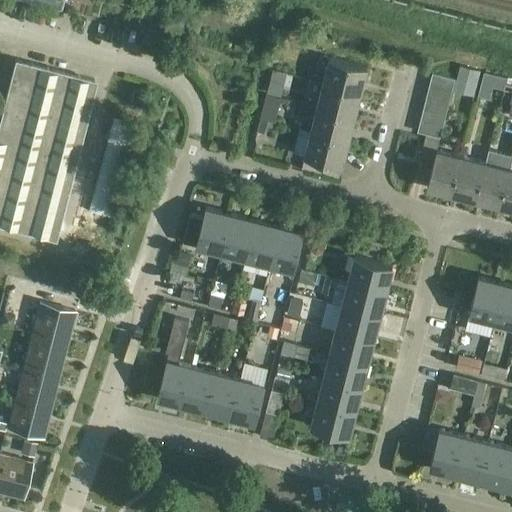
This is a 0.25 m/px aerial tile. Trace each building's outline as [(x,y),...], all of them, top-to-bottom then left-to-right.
[(328,58),(322,83),(360,92),(366,67),(328,58)] [(0,224),(53,238),(94,81),(15,61),(1,115),(0,114),(0,224)] [(272,71),(267,93),(281,96),(286,74),(272,71)] [(453,91),(473,95),(477,76),(458,72),(453,91)] [(430,73),(427,85),(450,91),(453,79),(430,73)] [(322,83),(316,107),(354,117),(360,92),(322,83)] [(427,85),(424,97),(447,103),(450,91),(427,85)] [(141,93),(133,91),(130,103),(138,105),(141,93)] [(265,94),(260,117),(275,121),(281,98),(265,94)] [(424,97),(421,109),(444,114),(447,103),(424,97)] [(509,115),(511,103),(499,100),(496,112),(509,115)] [(316,107),(310,131),(348,141),(354,117),(316,107)] [(421,109),(418,120),(441,126),(444,114),(421,109)] [(112,117),(97,173),(87,210),(108,215),(118,179),(133,123),(112,117)] [(259,119),(256,132),(264,134),(267,121),(259,119)] [(418,120),(415,132),(438,138),(441,126),(418,120)] [(342,166),(348,141),(310,131),(303,156),(342,166)] [(435,150),(425,187),(450,194),(460,157),(435,150)] [(484,163),(475,200),(499,206),(508,169),(511,156),(488,150),(484,163)] [(508,169),(499,206),(511,209),(511,155),(511,156),(508,169)] [(460,157),(450,194),(475,200),(484,163),(460,157)] [(191,215),(184,242),(212,249),(222,252),(230,214),(221,212),(206,208),(204,218),(191,215)] [(230,214),(222,252),(239,256),(246,258),(255,221),(249,219),(230,214)] [(255,221),(246,258),(266,263),(271,264),(279,227),(276,226),(255,221)] [(279,227),(271,264),(294,270),(304,233),(279,227)] [(351,271),(348,280),(385,290),(388,281),(392,265),(380,262),(358,257),(355,256),(351,271)] [(186,266),(172,262),(167,278),(182,282),(186,266)] [(468,314),(493,320),(503,283),(478,277),(468,314)] [(344,297),(342,304),(379,314),(381,306),(385,290),(348,280),(344,297)] [(493,320),(511,324),(511,285),(503,283),(493,320)] [(196,293),(182,289),(180,298),(194,301),(196,293)] [(211,293),(207,305),(219,309),(223,297),(211,293)] [(38,301),(31,332),(66,341),(74,310),(38,301)] [(337,323),(336,329),(373,339),(374,332),(379,314),(342,304),(337,323)] [(14,316),(3,313),(0,323),(0,324),(11,327),(14,316)] [(211,324),(226,328),(229,316),(214,313),(211,324)] [(283,316),(280,330),(295,333),(298,320),(283,316)] [(167,357),(166,359),(156,398),(181,404),(191,366),(178,362),(188,321),(174,317),(163,356),(167,357)] [(268,335),(277,337),(279,327),(270,325),(268,335)] [(331,348),(329,353),(367,363),(368,358),(373,339),(336,329),(331,348)] [(31,332),(23,364),(58,372),(66,341),(31,332)] [(283,340),(280,352),(294,356),(297,344),(283,340)] [(324,374),(323,378),(360,387),(361,384),(367,363),(329,353),(324,374)] [(479,374),(481,366),(483,360),(459,354),(455,369),(472,372),(479,374)] [(23,364),(15,395),(51,404),(58,372),(23,364)] [(181,404),(206,410),(215,372),(191,366),(181,404)] [(206,410),(230,417),(240,378),(215,372),(206,410)] [(453,374),(449,388),(473,394),(476,380),(453,374)] [(265,385),(240,378),(230,417),(255,423),(265,385)] [(317,400),(317,402),(354,412),(354,410),(360,387),(323,378),(317,400)] [(271,390),(265,411),(277,415),(283,393),(271,390)] [(51,404),(15,395),(8,425),(7,426),(43,435),(45,425),(51,404)] [(317,402),(310,427),(348,436),(354,412),(317,402)] [(429,466),(454,472),(463,435),(438,429),(429,466)] [(454,472),(478,479),(487,441),(463,435),(454,472)] [(38,442),(27,440),(23,439),(20,453),(34,456),(38,442)] [(478,479),(502,485),(511,447),(487,441),(478,479)] [(511,447),(502,485),(511,487),(511,447)] [(32,461),(2,454),(0,462),(0,491),(23,497),(32,461)]
